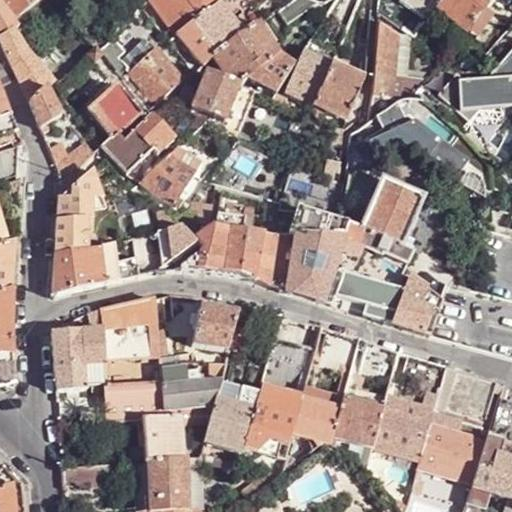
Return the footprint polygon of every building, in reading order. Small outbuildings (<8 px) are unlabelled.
[(0,0),(0,5),(12,20),(39,0),(0,0)] [(154,0),(132,0),(140,9),(141,10),(143,8),(151,3),(154,0)] [(206,16),(193,0),(154,0),(151,3),(173,32),(176,36),(206,16)] [(193,0),(206,16),(219,6),(227,0),(193,0)] [(244,8),(238,0),(227,0),(219,6),(229,19),(244,8)] [(267,0),(244,0),(252,11),(267,0)] [(294,0),(277,13),(286,25),(320,1),(317,0),(294,0)] [(431,0),(402,0),(397,7),(425,27),(433,16),(437,10),(440,5),(431,0)] [(443,0),(440,5),(437,10),(444,15),(461,28),(467,31),(468,32),(484,9),(490,0),(443,0)] [(0,39),(14,30),(17,27),(12,20),(0,5),(0,39)] [(229,19),(219,6),(206,16),(231,47),(244,38),(240,33),(232,23),(229,19)] [(488,12),(484,9),(468,32),(477,38),(493,16),(488,12)] [(444,15),(437,10),(433,16),(440,20),(444,15)] [(231,47),(206,16),(176,36),(184,44),(205,67),(214,59),(231,47)] [(425,27),(422,32),(429,37),(441,21),(440,20),(433,16),(425,27)] [(254,31),(250,26),(244,30),(248,34),(254,31)] [(398,37),(377,26),(371,96),(390,99),(392,96),(392,95),(397,43),(398,37)] [(231,47),(214,59),(230,77),(225,80),(241,86),(251,79),(278,93),(295,67),(282,59),(258,27),(254,31),(248,34),(244,38),(231,47)] [(14,30),(0,39),(0,42),(12,69),(30,104),(45,92),(54,84),(26,50),(14,30)] [(176,36),(173,32),(166,36),(171,41),(176,36)] [(184,44),(176,36),(171,41),(177,50),(184,44)] [(102,58),(118,76),(127,68),(117,56),(123,51),(112,37),(103,45),(97,52),(102,58)] [(131,74),(157,105),(183,82),(158,52),(157,53),(146,40),(122,59),(133,72),(131,74)] [(403,87),(407,45),(397,43),(392,95),(402,96),(403,87)] [(450,60),(459,57),(448,47),(442,55),(450,60)] [(93,49),(86,56),(93,65),(102,58),(97,52),(93,49)] [(287,92),(316,106),(333,66),(305,51),(299,60),(302,61),(287,92)] [(511,51),(487,81),(466,82),(457,74),(439,95),(468,123),(458,134),(479,153),(511,114),(511,51)] [(333,66),(316,106),(346,122),(363,80),(333,66)] [(189,81),(203,87),(209,75),(198,71),(194,70),(189,81)] [(193,109),(225,122),(241,86),(225,80),(209,75),(203,87),(195,104),(193,109)] [(221,131),(236,140),(257,92),(242,87),(241,86),(225,122),(221,131)] [(139,115),(114,87),(85,111),(109,139),(115,133),(116,134),(123,129),(129,124),(139,115)] [(417,89),(403,87),(402,96),(410,97),(417,89)] [(0,119),(10,117),(0,89),(0,119)] [(45,92),(30,104),(40,132),(46,128),(45,128),(59,119),(45,92)] [(174,105),(191,114),(193,109),(195,104),(182,95),(174,105)] [(409,124),(396,102),(377,116),(385,130),(368,139),(384,166),(402,151),(437,172),(484,200),(484,191),(481,184),(474,178),(463,170),(468,162),(412,123),(409,124)] [(207,124),(221,131),(225,122),(193,109),(191,114),(207,124)] [(0,137),(16,132),(10,117),(0,119),(0,137)] [(173,141),(151,117),(134,131),(153,151),(157,156),(173,141)] [(134,131),(129,124),(123,129),(129,137),(134,131)] [(339,185),(340,183),(342,132),(343,130),(334,126),(332,135),(324,179),(339,185)] [(109,139),(101,147),(127,173),(153,151),(134,131),(129,137),(123,141),(116,134),(115,133),(109,139)] [(61,145),(49,151),(61,182),(62,184),(93,154),(85,144),(67,154),(61,145)] [(0,154),(0,182),(18,178),(17,150),(0,154)] [(142,180),(175,203),(179,198),(194,175),(201,165),(177,150),(143,179),(142,180)] [(108,165),(105,161),(95,171),(97,175),(108,165)] [(58,204),(57,218),(84,215),(104,213),(106,212),(93,180),(91,174),(58,204)] [(20,194),(21,183),(0,189),(0,195),(4,194),(5,198),(20,194)] [(403,249),(423,202),(383,185),(364,231),(363,232),(369,235),(387,242),(403,249)] [(204,221),(209,222),(211,208),(190,203),(189,204),(184,210),(181,215),(189,217),(197,220),(204,221)] [(161,209),(157,204),(162,232),(172,229),(179,227),(164,209),(161,209)] [(287,294),(334,308),(335,302),(336,299),(351,278),(355,261),(360,262),(363,251),(382,259),(383,257),(408,267),(413,254),(403,249),(387,242),(369,235),(363,232),(364,231),(345,223),(301,208),(299,221),(282,218),(279,234),(297,238),(294,255),(292,270),(291,275),(289,287),(287,294)] [(179,227),(183,230),(185,225),(189,217),(181,215),(164,209),(179,227)] [(57,218),(57,224),(85,222),(84,215),(57,218)] [(208,229),(200,227),(192,239),(193,240),(192,242),(199,247),(189,257),(181,271),(181,273),(207,276),(238,281),(269,289),(277,239),(243,234),(245,220),(217,217),(216,230),(208,229)] [(185,225),(193,227),(197,220),(189,217),(185,225)] [(85,222),(57,224),(55,258),(90,253),(88,222),(85,222)] [(183,230),(179,227),(172,229),(162,232),(158,233),(165,268),(171,262),(179,255),(192,242),(192,239),(183,230)] [(114,248),(100,251),(105,287),(139,279),(133,241),(114,248)] [(4,247),(0,248),(0,296),(12,293),(16,252),(16,244),(4,247)] [(90,253),(55,258),(52,299),(105,287),(100,251),(90,253)] [(158,275),(178,273),(177,271),(171,262),(165,268),(158,275)] [(398,315),(406,295),(351,278),(336,299),(382,311),(398,315)] [(398,315),(393,327),(412,333),(427,292),(410,281),(406,295),(398,315)] [(442,302),(427,292),(412,333),(429,339),(431,337),(431,336),(433,327),(442,302)] [(11,337),(12,293),(0,296),(0,355),(13,356),(11,337)] [(176,324),(197,328),(200,312),(202,312),(204,302),(178,297),(177,297),(176,324)] [(102,339),(103,363),(161,360),(160,356),(159,338),(158,328),(156,301),(118,307),(101,312),(101,325),(101,331),(102,334),(106,333),(106,339),(102,339)] [(443,306),(442,302),(433,327),(437,325),(443,306)] [(398,315),(382,311),(378,322),(393,327),(398,315)] [(202,312),(200,312),(197,328),(193,348),(229,354),(233,339),(234,334),(237,323),(238,319),(237,318),(202,312)] [(237,323),(234,334),(244,337),(246,326),(237,323)] [(158,328),(159,338),(167,337),(166,328),(158,328)] [(52,335),(57,395),(86,392),(86,389),(104,388),(105,387),(105,386),(103,363),(102,339),(102,334),(101,331),(52,335)] [(160,356),(169,355),(167,337),(159,338),(160,356)] [(229,354),(228,359),(241,361),(246,342),(233,339),(229,354)] [(274,341),(259,398),(299,409),(301,402),(304,389),(314,353),(274,341)] [(397,354),(376,346),(368,375),(389,383),(397,354)] [(15,384),(13,356),(0,355),(0,385),(2,387),(15,384)] [(402,381),(439,391),(446,368),(409,357),(402,381)] [(161,360),(103,363),(105,386),(112,389),(163,385),(162,371),(161,360)] [(209,364),(211,384),(222,384),(226,369),(209,364)] [(446,368),(439,391),(434,408),(474,420),(486,380),(446,368)] [(163,385),(164,386),(206,384),(206,379),(200,379),(199,369),(180,370),(162,371),(163,385)] [(164,386),(166,409),(216,406),(217,403),(221,388),(222,384),(211,384),(206,384),(164,386)] [(164,386),(163,385),(112,389),(105,386),(105,387),(104,388),(106,424),(142,422),(166,420),(166,409),(164,386)] [(217,403),(255,413),(259,399),(221,388),(217,403)] [(304,389),(301,402),(339,412),(342,402),(342,399),(304,389)] [(259,399),(255,413),(295,424),(299,409),(259,398),(259,399)] [(385,398),(381,413),(429,426),(432,415),(433,411),(385,398)] [(295,424),(291,438),(312,444),(320,446),(322,445),(330,448),(332,441),(339,412),(301,402),(299,409),(295,424)] [(371,451),(381,413),(342,402),(339,412),(332,441),(371,451)] [(245,452),(255,413),(217,403),(216,406),(213,417),(211,427),(206,446),(212,448),(238,455),(244,457),(245,452)] [(291,438),(295,424),(255,413),(245,452),(285,463),(286,459),(291,438)] [(371,451),(419,464),(429,426),(381,413),(371,451)] [(432,415),(429,426),(457,435),(460,424),(432,415)] [(182,419),(183,429),(211,427),(213,417),(182,419)] [(58,420),(59,427),(82,426),(81,418),(58,420)] [(144,450),(146,464),(148,465),(186,462),(183,429),(182,419),(166,420),(142,422),(144,450)] [(460,424),(457,435),(473,439),(477,441),(481,430),(460,424)] [(460,483),(473,439),(457,435),(429,426),(419,464),(417,470),(460,483)] [(460,483),(473,487),(486,444),(477,441),(473,439),(460,483)] [(472,491),(484,494),(496,456),(501,458),(506,446),(487,440),(486,444),(473,487),(472,491)] [(320,446),(312,444),(309,454),(320,446)] [(206,446),(203,457),(209,459),(212,448),(206,446)] [(501,458),(511,461),(511,448),(506,446),(501,458)] [(146,464),(144,450),(127,451),(128,466),(146,464)] [(371,479),(375,465),(416,476),(417,470),(419,464),(371,451),(365,471),(371,479)] [(244,457),(238,455),(235,466),(241,468),(244,457)] [(509,502),(511,503),(511,461),(501,458),(496,456),(484,494),(490,497),(509,502)] [(200,462),(200,471),(224,474),(227,464),(209,459),(203,457),(200,462)] [(282,476),(297,464),(286,459),(285,463),(282,476)] [(148,465),(150,503),(190,500),(188,462),(186,462),(148,465)] [(190,500),(191,511),(201,511),(200,471),(200,462),(188,462),(190,500)] [(129,484),(132,511),(150,511),(150,503),(148,465),(146,464),(128,466),(129,484)] [(224,474),(239,478),(242,468),(241,468),(235,466),(227,464),(224,474)] [(63,471),(64,489),(129,484),(128,466),(63,471)] [(242,491),(249,500),(277,479),(264,474),(242,491)] [(0,511),(12,511),(11,487),(0,490),(0,511)] [(468,505),(485,510),(490,497),(484,494),(472,491),(468,505)] [(150,503),(150,511),(188,511),(191,511),(190,500),(150,503)]
